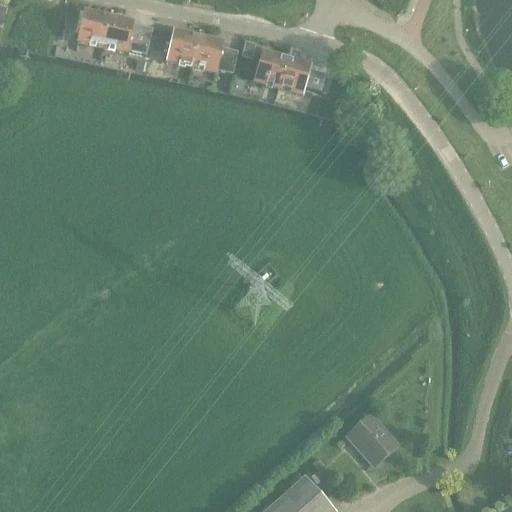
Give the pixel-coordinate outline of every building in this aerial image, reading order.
[(84,14),(77,45),(102,51),(109,19),(84,14)] [(109,19),(102,51),(127,56),(128,55),(145,59),(151,35),(133,31),(134,25),(109,19)] [(173,34),(166,65),(191,71),(199,39),(173,34)] [(199,39),(191,71),(216,77),(217,75),(232,78),(237,56),(222,52),(224,45),(199,39)] [(286,62),(262,54),(253,86),(277,93),(286,62)] [(287,61),(278,92),(303,99),(312,68),(287,61)] [(350,442),(373,468),(395,449),(372,423),(350,442)] [(306,482),(305,480),(268,511),(332,511),(316,493),(323,486),(313,476),(306,482)]
